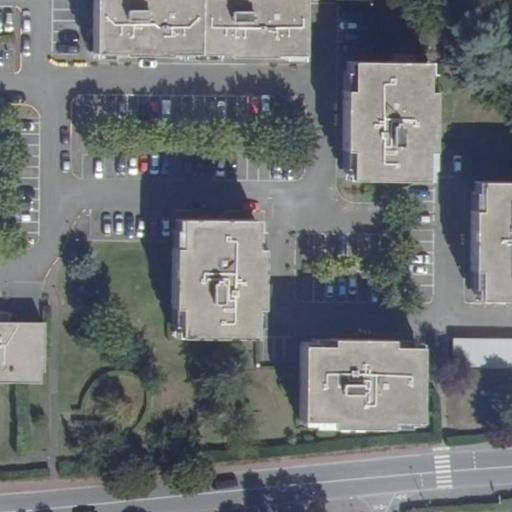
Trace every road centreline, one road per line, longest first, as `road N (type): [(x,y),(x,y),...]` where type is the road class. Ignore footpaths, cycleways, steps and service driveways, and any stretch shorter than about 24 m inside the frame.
road 1 (secondary): [(33,511),(390,478)]
road 2 (unknown): [(385,320),(389,189)]
road 3 (secondary): [(390,478),(511,467)]
